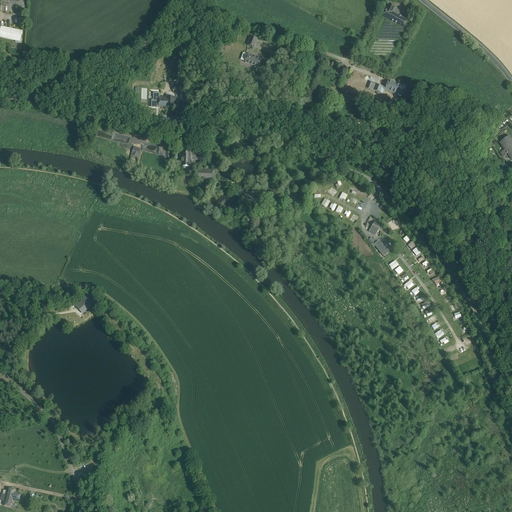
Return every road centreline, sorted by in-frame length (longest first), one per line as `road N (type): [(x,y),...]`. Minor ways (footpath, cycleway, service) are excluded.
road 1 (residential): [(0,102),(262,137),(377,185),(423,238)]
road 2 (unclassified): [(75,511),(73,471),(58,430),(0,372)]
road 3 (unclassified): [(423,238),(475,309),(493,365)]
road 4 (unclassified): [(422,0),(511,81)]
